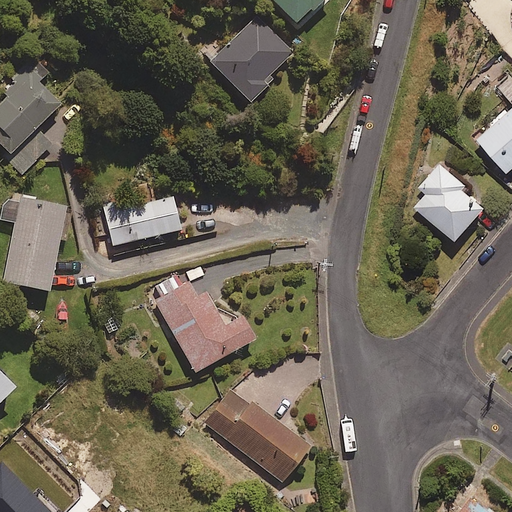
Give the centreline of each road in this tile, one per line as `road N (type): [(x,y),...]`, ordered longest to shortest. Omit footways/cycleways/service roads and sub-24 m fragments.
road 1 (residential): [(369,428),(341,271),(400,0)]
road 2 (residential): [(416,365),(511,248)]
